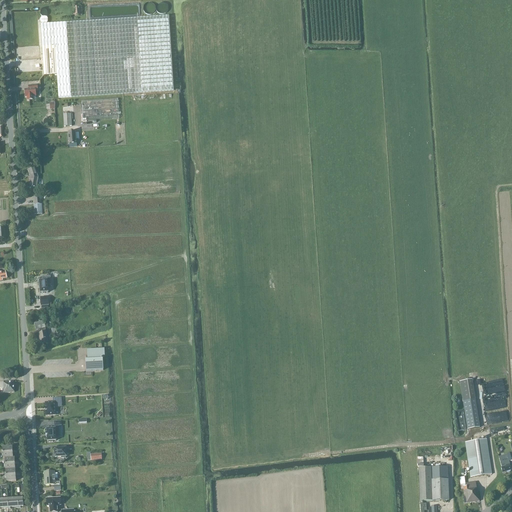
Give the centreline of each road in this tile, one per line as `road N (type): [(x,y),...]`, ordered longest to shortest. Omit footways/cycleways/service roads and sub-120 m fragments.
road 1 (tertiary): [(18,411),(28,395),(2,0)]
road 2 (track): [(488,436),(487,426),(510,422),(496,191),(511,184)]
